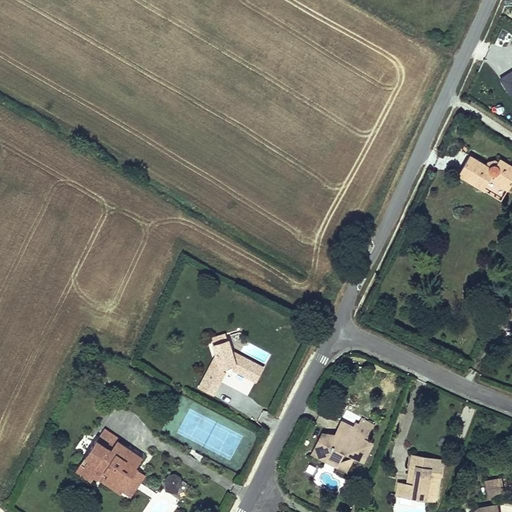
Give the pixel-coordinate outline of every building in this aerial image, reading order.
[(511,68),(499,77),(509,92),(511,89),(511,68)] [(488,159),(486,161),(470,151),(456,173),(481,189),(488,178),(507,190),(511,181),(511,163),(500,155),(497,160),(495,159),(493,158),(490,158),(488,159)] [(236,361),(229,338),(207,345),(214,368),(201,394),(216,400),(225,380),(227,375),(232,377),(256,385),(262,371),(236,361)] [(311,436),(306,448),(331,458),(333,454),(342,458),(344,453),(359,460),(367,442),(356,438),(358,433),(346,428),(348,425),(333,419),(327,432),(331,434),(328,442),(311,436)] [(107,448),(91,440),(85,451),(97,457),(101,459),(107,448)] [(87,488),(112,501),(123,479),(118,477),(122,469),(117,466),(123,457),(107,448),(101,459),(97,457),(85,451),(67,485),(84,494),(87,488)] [(331,458),(306,448),(304,454),(338,468),(342,458),(333,454),(331,458)] [(393,490),(428,495),(434,453),(402,448),(398,478),(394,477),(393,490)] [(161,486),(174,495),(184,480),(171,471),(161,486)] [(499,487),(497,472),(479,474),(481,489),(499,487)] [(492,511),(491,498),(474,502),(460,511),(492,511)]
